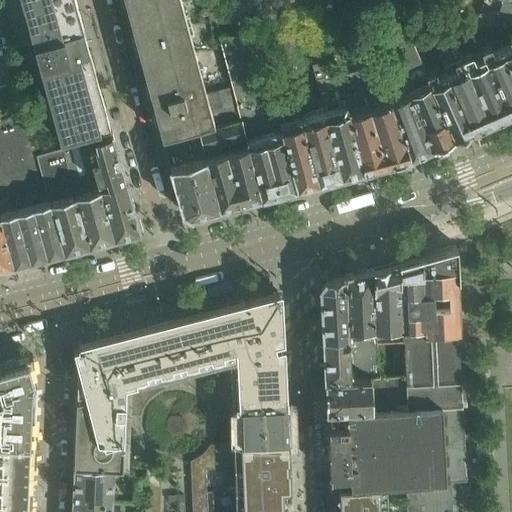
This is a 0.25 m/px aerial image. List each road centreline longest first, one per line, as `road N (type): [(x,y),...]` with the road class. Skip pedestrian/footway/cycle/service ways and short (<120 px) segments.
road 1 (tertiary): [(511,145),(261,228)]
road 2 (residential): [(168,251),(101,0)]
road 3 (residential): [(299,252),(310,511)]
road 4 (tertiary): [(299,252),(511,192)]
road 5 (residential): [(50,511),(58,317)]
road 6 (tertiary): [(168,251),(0,295)]
road 7 (tertiary): [(177,284),(299,252)]
road 8 (tertiary): [(58,317),(177,284)]
